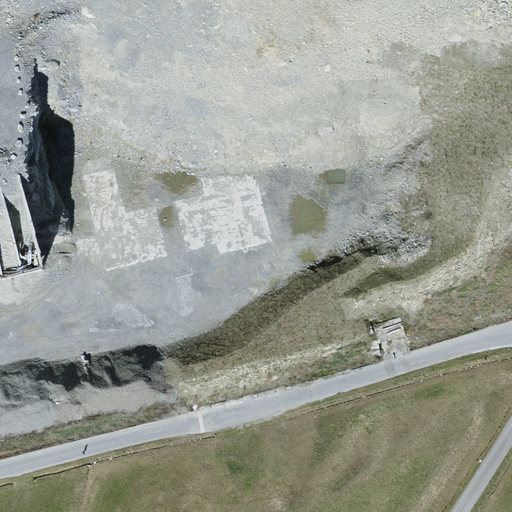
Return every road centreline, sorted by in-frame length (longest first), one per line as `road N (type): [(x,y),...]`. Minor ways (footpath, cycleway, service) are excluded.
road 1 (track): [(511,132),(128,317),(0,346)]
road 2 (unclassified): [(511,341),(0,473)]
